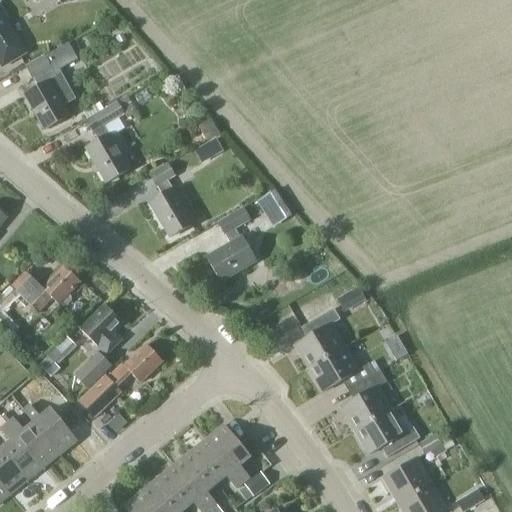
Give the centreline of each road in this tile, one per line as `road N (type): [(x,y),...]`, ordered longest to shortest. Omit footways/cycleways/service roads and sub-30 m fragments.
road 1 (residential): [(236,368),(0,156)]
road 2 (residential): [(94,488),(236,368)]
road 3 (residential): [(344,511),(236,368)]
